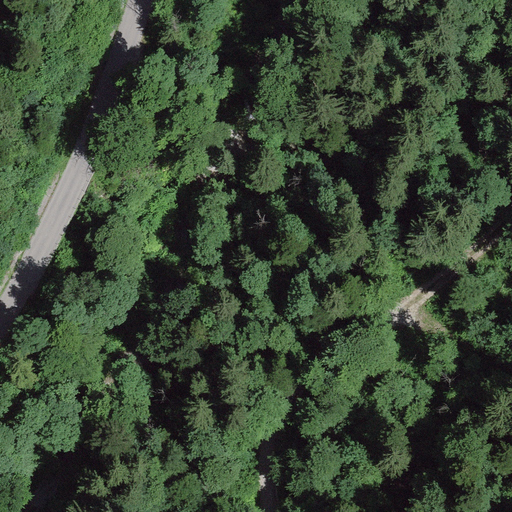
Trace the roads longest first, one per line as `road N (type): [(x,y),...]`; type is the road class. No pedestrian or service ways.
road 1 (track): [(511,229),(399,322),(333,354),(265,406),(277,511)]
road 2 (tertiary): [(137,0),(70,170),(0,309)]
